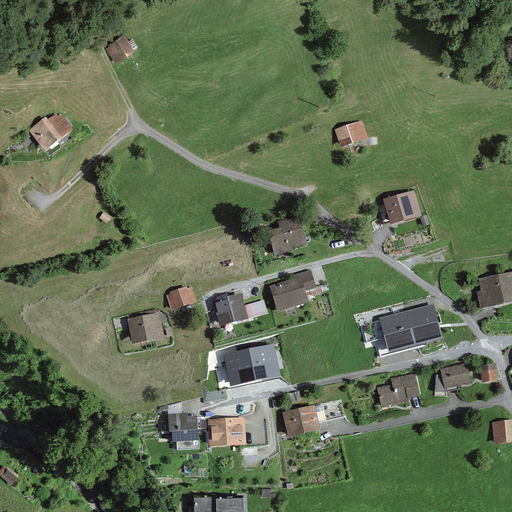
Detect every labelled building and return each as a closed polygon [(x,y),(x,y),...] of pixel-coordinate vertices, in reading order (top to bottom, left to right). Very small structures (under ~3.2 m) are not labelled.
[(123,36),(110,45),(111,46),(107,49),(115,61),(131,49),(123,36)] [(47,145),(70,128),(62,116),(47,127),(43,122),(31,130),(38,140),(41,137),(47,145)] [(338,130),(342,143),(366,137),(361,123),(338,130)] [(12,195),(0,206),(0,228),(4,232),(27,210),(12,195)] [(378,205),(384,224),(418,214),(412,195),(378,205)] [(104,214),(101,218),(106,222),(110,218),(104,214)] [(281,229),(270,232),(275,254),(290,250),(289,248),(305,244),(299,219),(279,224),(281,229)] [(511,276),(481,282),(486,304),(511,299),(511,276)] [(272,288),(279,308),(305,300),(299,280),(272,288)] [(172,295),(167,296),(171,308),(194,301),(191,289),(185,290),(185,289),(172,293),(172,295)] [(244,317),(239,298),(228,301),(227,299),(223,300),(222,295),(216,298),(215,302),(216,304),(209,306),(214,325),(244,317)] [(247,307),(250,316),(265,312),(262,302),(247,307)] [(435,309),(372,322),(375,335),(388,333),(391,347),(440,337),(435,309)] [(160,335),(156,311),(146,313),(147,319),(132,321),(136,339),(160,335)] [(296,383),(315,379),(311,363),(292,368),(296,383)] [(441,371),(442,375),(436,376),(435,392),(446,392),(445,387),(470,382),(466,365),(441,371)] [(482,366),(483,381),(496,379),(495,365),(482,366)] [(392,380),(393,386),(378,390),(381,406),(409,400),(409,397),(419,395),(415,376),(392,380)] [(239,421),(240,441),(241,447),(268,445),(264,398),(214,409),(215,422),(239,421)] [(322,407),(285,415),(290,435),(317,428),(316,423),(325,420),(325,421),(344,416),(340,400),(321,404),(322,407)] [(172,432),(172,442),(177,441),(177,449),(198,448),(196,418),(185,418),(185,414),(168,415),(169,432),(172,432)] [(239,421),(215,422),(216,443),(240,441),(239,421)] [(123,422),(118,426),(123,431),(128,427),(123,422)] [(494,424),(495,442),(506,441),(504,423),(494,424)] [(1,474),(12,484),(17,478),(5,469),(1,474)] [(216,511),(216,496),(206,496),(206,494),(194,494),(194,511),(216,511)] [(224,495),(216,495),(216,496),(216,511),(240,511),(240,497),(224,498),(224,495)]
